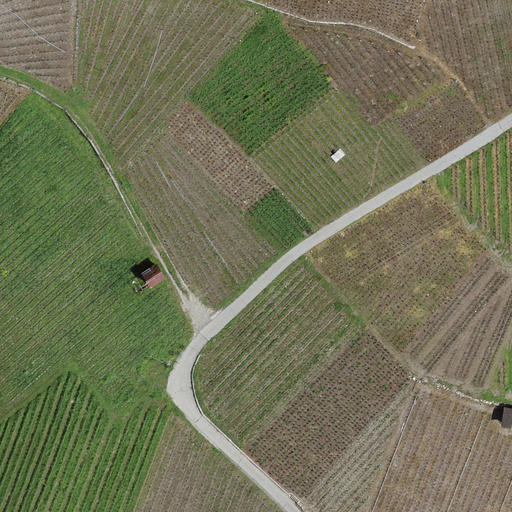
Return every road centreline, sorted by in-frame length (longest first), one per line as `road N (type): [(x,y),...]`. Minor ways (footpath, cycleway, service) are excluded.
road 1 (track): [(299,511),(189,407),(179,385),(189,354),(297,253),(511,118)]
road 2 (track): [(213,331),(94,132),(50,91),(0,72)]
